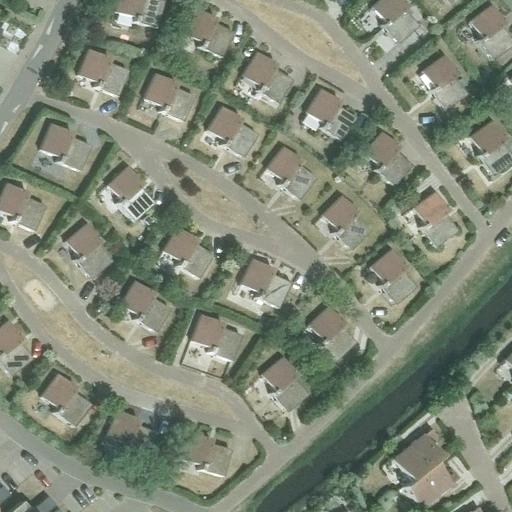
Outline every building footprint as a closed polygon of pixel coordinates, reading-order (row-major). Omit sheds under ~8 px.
[(152,0),(114,0),(111,13),(129,18),(128,23),(132,24),(153,29),(160,2),(152,0)] [(406,9),(397,0),(377,0),(368,8),(381,23),(377,26),(394,45),(415,27),(402,12),(406,9)] [(498,28),(502,25),(488,6),(465,23),(477,38),(473,41),(475,45),(476,44),(488,62),(511,45),(498,28)] [(210,24),(213,20),(191,9),(179,35),(196,43),(194,48),(198,50),(198,49),(217,59),(229,34),(210,24)] [(105,64),(106,59),(85,50),(74,76),(92,84),(90,88),(114,98),(124,72),(105,64)] [(270,70),(273,66),(253,53),(238,77),(254,87),(252,92),(255,94),(274,105),(288,81),(270,70)] [(452,80),(456,77),(441,56),(418,73),(429,88),(425,91),(440,112),(463,96),(452,80)] [(173,89),(175,85),(152,75),(140,100),(158,108),(156,112),(179,123),(190,97),(173,89)] [(334,107),(337,103),(317,90),(302,114),(318,124),(315,129),(318,131),(319,131),(337,142),(352,119),(334,107)] [(237,125),(240,121),(218,108),(203,131),(220,142),(217,146),(239,159),(254,135),(237,125)] [(500,145),(504,143),(488,122),(466,138),(477,154),(473,157),(488,177),(511,161),(500,145)] [(67,138),(69,134),(47,125),(36,151),(54,158),(52,163),(56,164),(76,172),(87,146),(67,138)] [(392,153),(395,149),(378,133),(359,154),(374,167),(370,171),(373,174),(374,173),(390,187),(408,167),(392,153)] [(297,167),(300,164),(280,148),(262,170),(277,182),(274,185),(295,201),(312,179),(297,167)] [(136,188),(140,185),(124,168),(103,187),(116,201),(113,204),(115,207),(116,207),(130,223),(151,204),(136,188)] [(24,199),(26,195),(3,184),(0,190),(0,213),(9,218),(7,222),(30,233),(42,207),(24,199)] [(441,215),(445,212),(431,193),(409,210),(420,225),(416,228),(418,232),(418,231),(431,249),(454,232),(441,215)] [(353,218),(356,215),(338,197),(318,217),(332,230),(328,234),(347,252),(366,232),(353,218)] [(96,248),(99,244),(83,225),(61,243),(74,258),(70,261),(87,280),(108,262),(96,248)] [(191,245),(194,241),(174,229),(159,252),(175,262),(173,267),(176,269),(195,280),(209,256),(191,245)] [(400,273),(404,270),(388,251),(366,268),(378,283),(375,286),(391,306),(412,288),(400,273)] [(268,275),(270,270),(249,260),(236,285),(254,293),(251,298),(255,300),(275,309),(287,284),(268,275)] [(150,300),(153,296),(131,282),(116,306),(133,316),(130,320),(152,334),(167,310),(150,300)] [(337,328),(341,325),(325,308),(304,327),(317,341),(314,344),(316,347),(317,347),(331,363),(352,343),(337,328)] [(220,329),(221,325),(197,316),(188,342),(206,349),(204,353),(228,362),(238,336),(220,329)] [(15,343),(19,340),(4,322),(0,325),(0,368),(7,377),(29,360),(15,343)] [(511,350),(501,361),(511,372),(511,350)] [(292,381),(295,378),(279,358),(257,376),(270,391),(266,394),(282,413),(304,395),(292,381)] [(70,393),(73,389),(54,375),(37,398),(53,409),(50,413),(53,416),(53,415),(70,428),(87,406),(70,393)] [(134,425),(136,421),(114,411),(103,437),(120,445),(118,450),(122,451),(141,460),(153,434),(134,425)] [(427,444),(435,438),(428,430),(420,436),(387,462),(405,483),(397,489),(398,490),(438,457),(427,444)] [(207,445),(208,440),(185,434),(178,461),(196,466),(195,471),(199,472),(219,477),(227,450),(207,445)] [(431,464),(438,458),(438,457),(398,490),(415,511),(448,485),(455,479),(448,470),(441,476),(431,464)] [(4,511),(56,511),(54,510),(51,511),(44,511),(51,506),(44,498),(31,509),(33,511),(24,511),(16,503),(4,511)]
